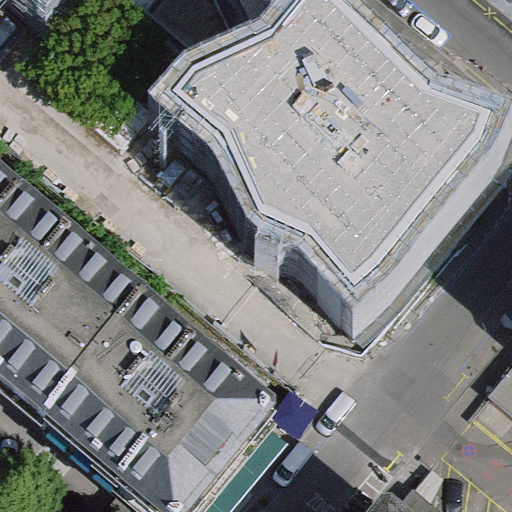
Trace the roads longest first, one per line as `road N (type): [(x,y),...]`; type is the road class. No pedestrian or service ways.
road 1 (residential): [(511,263),(304,511)]
road 2 (track): [(0,113),(130,217)]
